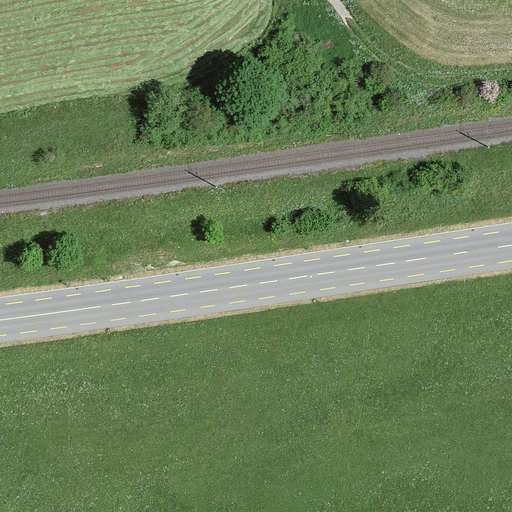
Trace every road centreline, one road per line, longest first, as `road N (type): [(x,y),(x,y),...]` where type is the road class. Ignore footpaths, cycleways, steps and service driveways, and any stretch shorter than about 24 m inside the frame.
road 1 (primary): [(511,248),(0,322)]
road 2 (track): [(334,0),(371,47),(419,77),(445,82),(511,73)]
road 3 (track): [(289,0),(265,40),(225,70),(144,99)]
